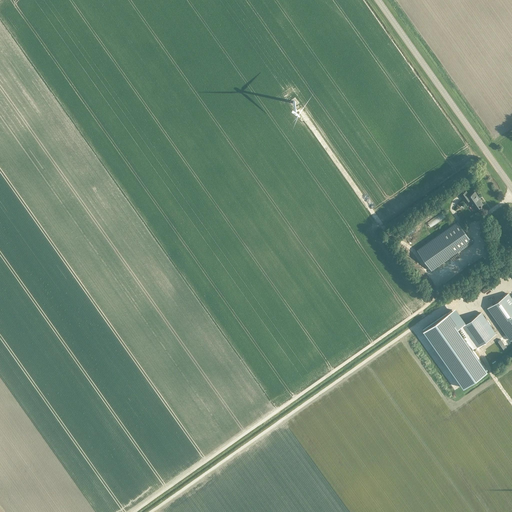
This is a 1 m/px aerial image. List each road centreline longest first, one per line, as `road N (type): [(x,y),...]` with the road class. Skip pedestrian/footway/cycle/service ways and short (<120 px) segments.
road 1 (track): [(134,511),(420,310),(425,318),(150,511)]
road 2 (tertiary): [(511,189),(377,0)]
